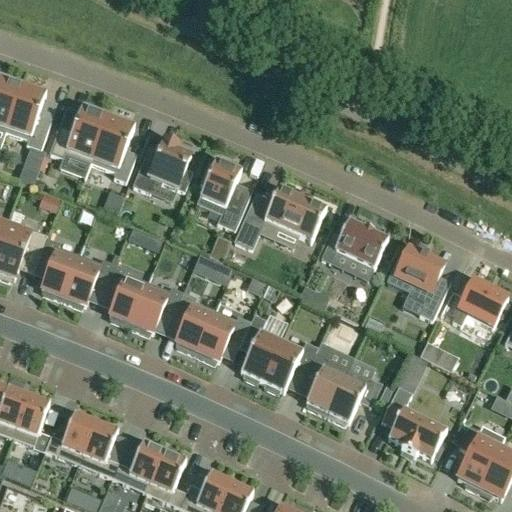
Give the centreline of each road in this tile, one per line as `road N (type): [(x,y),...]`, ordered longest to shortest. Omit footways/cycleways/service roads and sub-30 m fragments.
road 1 (residential): [(0,42),(300,160),(511,266)]
road 2 (residential): [(0,326),(188,400),(413,511)]
road 3 (unclassified): [(126,0),(511,193)]
